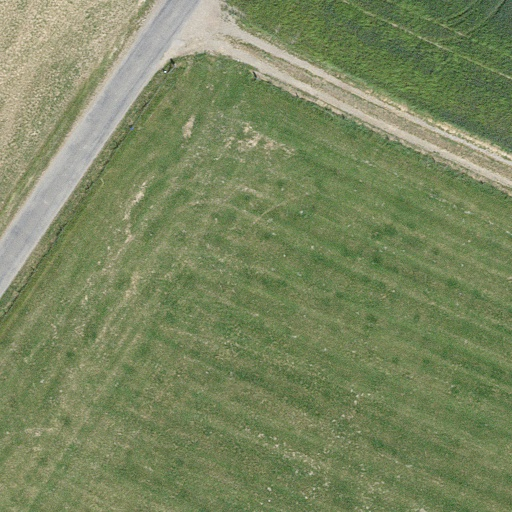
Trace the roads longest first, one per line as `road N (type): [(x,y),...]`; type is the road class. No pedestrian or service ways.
road 1 (tertiary): [(0,317),(212,0)]
road 2 (track): [(511,176),(195,24)]
